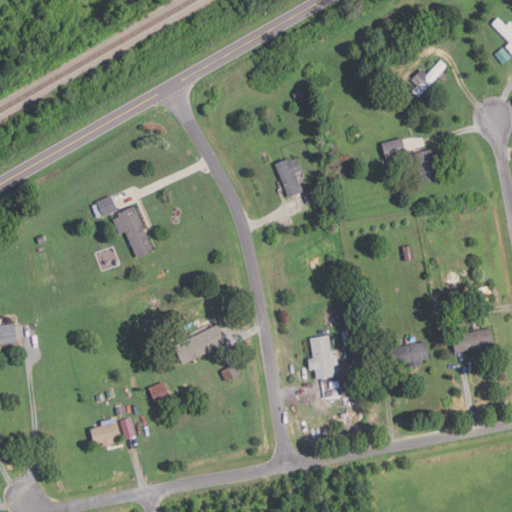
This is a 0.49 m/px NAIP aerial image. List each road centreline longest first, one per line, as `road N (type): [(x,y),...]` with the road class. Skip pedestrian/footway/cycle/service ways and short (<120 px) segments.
road 1 (residential): [(289,465),(250,244),(173,86)]
road 2 (primary): [(0,184),(322,0)]
road 3 (residential): [(149,492),(511,423)]
road 4 (residential): [(149,492),(57,509),(27,499)]
